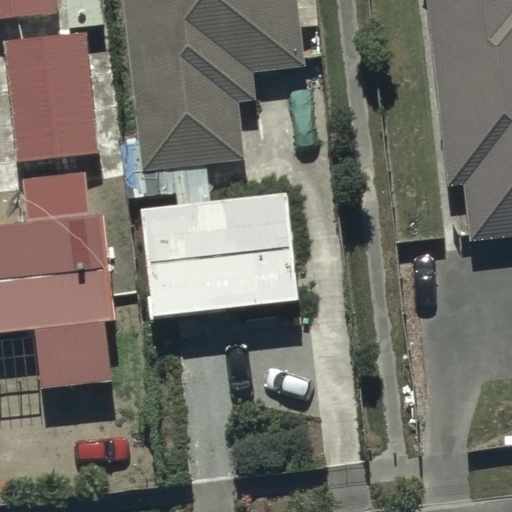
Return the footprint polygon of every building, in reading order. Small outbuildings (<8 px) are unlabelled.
[(0,0),(0,26),(61,18),(58,0),(0,0)] [(291,0),(120,0),(136,149),(124,151),(130,211),(183,206),(180,180),(242,173),(236,115),(255,113),(252,87),(300,83),(291,0)] [(511,251),(511,0),(424,0),(448,196),(459,194),(466,257),(511,251)] [(86,48),(1,58),(15,173),(100,163),(86,48)] [(28,240),(0,243),(0,352),(34,349),(40,404),(111,396),(104,336),(113,335),(102,230),(90,231),(85,187),(23,193),(28,240)] [(285,212),(141,228),(152,333),(297,317),(285,212)]
